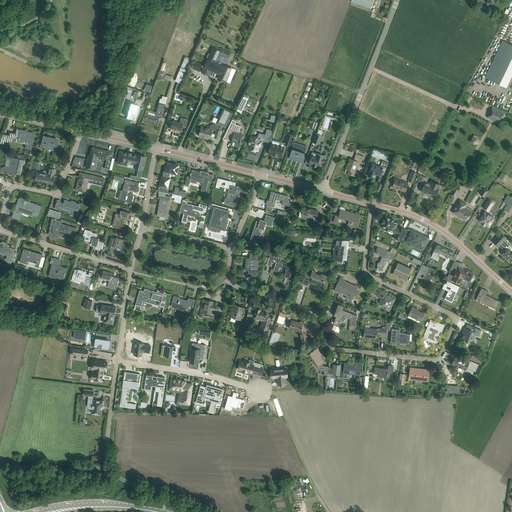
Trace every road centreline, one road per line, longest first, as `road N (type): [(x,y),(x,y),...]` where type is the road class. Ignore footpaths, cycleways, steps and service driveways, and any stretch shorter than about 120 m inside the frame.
road 1 (residential): [(372,203),(364,271),(453,315),(438,358),(334,349),(317,313),(229,279)]
road 2 (unclassified): [(322,190),(397,0)]
road 3 (unclassified): [(511,291),(436,227),(372,203)]
road 4 (residential): [(0,220),(14,186),(60,190),(80,130)]
road 5 (residential): [(130,268),(0,229)]
road 6 (residential): [(117,361),(249,388)]
